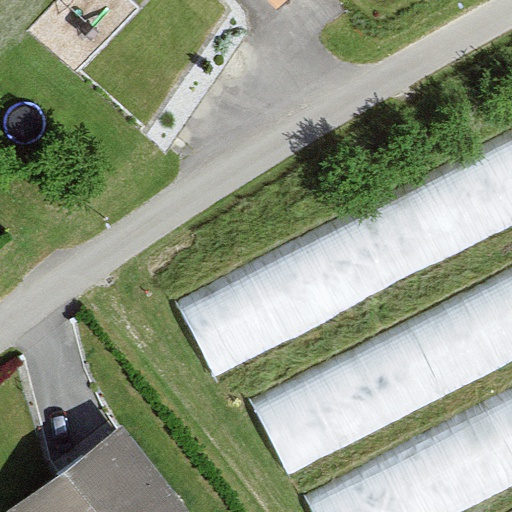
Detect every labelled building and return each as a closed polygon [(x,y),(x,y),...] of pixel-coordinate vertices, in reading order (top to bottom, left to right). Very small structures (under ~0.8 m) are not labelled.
[(288,0),(298,12),(311,0),(288,0)] [(209,377),(511,225),(511,138),(174,307),(209,377)] [(511,272),(248,407),(284,477),(511,360),(511,272)] [(511,395),(304,501),(309,511),(450,511),(511,481),(511,395)] [(129,425),(15,511),(186,511),(193,508),(129,425)]
